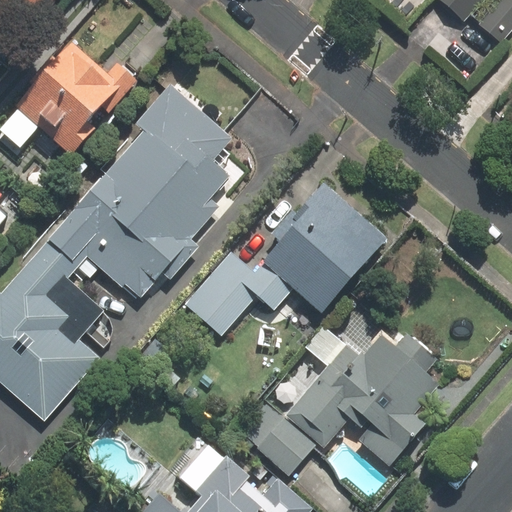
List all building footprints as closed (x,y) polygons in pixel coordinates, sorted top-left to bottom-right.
[(430,0),(462,26),(484,0),(430,0)] [(511,0),(495,0),(472,27),(498,49),(511,32),(511,0)] [(68,45),(9,111),(67,163),(92,135),(84,128),(99,111),(107,118),(134,87),(112,67),(104,76),(68,45)] [(271,169),(172,81),(130,129),(139,137),(0,291),(0,392),(39,428),(97,363),(75,344),(101,315),(67,284),(75,275),(85,283),(98,268),(145,310),(271,169)] [(49,173),(33,159),(17,179),(32,192),(49,173)] [(228,255),(180,308),(217,341),(253,301),(270,317),(290,296),(315,318),(382,244),(318,186),(290,216),(288,214),(265,239),(273,247),(249,274),(228,255)] [(33,204),(16,189),(0,207),(0,216),(12,227),(33,204)] [(262,402),(229,442),(255,464),(260,458),(287,481),(314,449),(320,454),(345,425),(361,438),(354,446),(385,472),(429,418),(419,409),(434,391),(422,380),(435,365),(402,338),(393,349),(378,336),(360,357),(344,344),(282,418),(262,402)] [(153,343),(138,360),(171,390),(187,373),(153,343)] [(311,511),(274,482),(264,495),(220,461),(217,465),(208,457),(181,491),(193,501),(184,511),(173,511),(155,496),(142,511),(311,511)]
